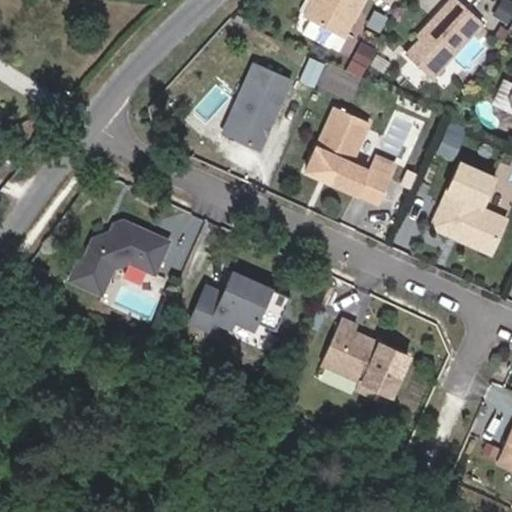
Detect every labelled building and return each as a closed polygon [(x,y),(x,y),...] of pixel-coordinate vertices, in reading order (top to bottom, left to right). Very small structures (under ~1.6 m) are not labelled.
[(360,0),(310,0),(304,14),(310,17),(303,31),(329,45),(336,31),(343,34),(360,0)] [(426,28),(405,50),(431,73),(481,17),(462,0),(444,0),(422,25),(426,28)] [(506,0),(495,0),(489,13),(502,21),(511,3),(506,0)] [(375,49),(361,41),(353,58),(367,65),(375,49)] [(361,76),(367,65),(353,58),(347,69),(361,76)] [(253,61),(222,131),(258,147),(290,77),(253,61)] [(368,120),(334,104),(305,168),(377,200),(387,177),(367,167),(350,160),(368,120)] [(460,132),(448,127),(438,150),(449,155),(460,132)] [(394,162),(373,153),(367,167),(387,177),(394,162)] [(459,160),(430,224),(490,251),(505,217),(480,205),(494,175),(459,160)] [(70,277),(102,291),(114,265),(129,259),(154,271),(169,238),(123,218),(114,222),(110,229),(92,236),(83,256),(78,258),(70,277)] [(290,295),(232,269),(226,284),(231,286),(228,293),(206,283),(190,319),(208,327),(212,318),(231,326),(235,317),(254,326),(258,318),(276,326),(290,295)] [(223,290),(228,293),(231,286),(226,284),(223,290)] [(357,324),(340,317),(321,361),(359,377),(356,385),(388,399),(408,352),(355,329),(357,324)] [(511,424),(496,460),(511,467),(511,424)] [(404,436),(387,429),(381,441),(398,449),(404,436)]
